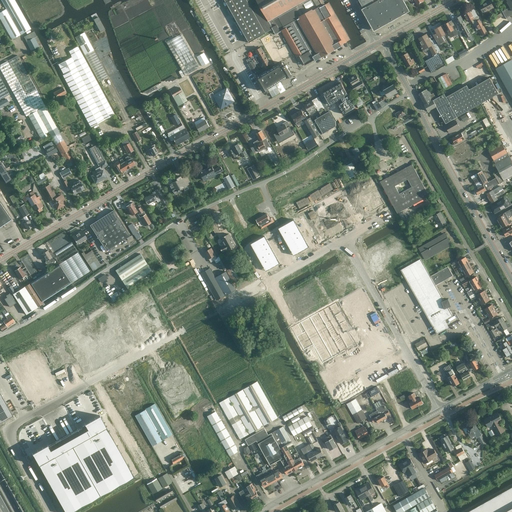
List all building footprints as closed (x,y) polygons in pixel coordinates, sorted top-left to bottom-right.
[(0,0),(7,12),(0,15),(0,18),(12,40),(30,29),(13,0),(0,0)] [(322,0),(225,0),(248,41),(249,43),(266,33),(265,33),(272,29),(276,34),(281,31),(280,31),(284,29),(305,65),(314,60),(315,61),(342,46),(341,45),(350,40),(329,3),(325,5),(322,0)] [(358,0),(373,30),(410,12),(404,0),(358,0)] [(483,13),(493,8),(489,0),(479,6),(483,13)] [(506,0),(507,1),(506,2),(509,7),(502,12),(506,18),(511,14),(511,2),(510,0),(506,0)] [(476,30),(478,29),(479,29),(482,35),(487,33),(483,25),(482,26),(478,17),(474,19),(469,11),(463,14),(468,22),(471,20),(476,30)] [(454,19),(457,25),(460,24),(468,37),(471,35),(460,15),(454,19)] [(98,17),(94,20),(100,32),(105,30),(98,17)] [(167,26),(174,38),(167,42),(185,76),(199,68),(181,34),(174,22),(167,26)] [(453,30),(449,22),(443,25),(449,35),(449,34),(451,37),(457,34),(454,29),(453,30)] [(91,127),(114,115),(83,57),(65,23),(46,33),(51,42),(47,44),(64,75),(63,75),(91,127)] [(435,39),(438,45),(444,41),(441,36),(445,34),(441,26),(434,30),(439,38),(435,39)] [(108,77),(86,31),(77,35),(98,81),(108,77)] [(32,33),(25,37),(27,41),(26,41),(31,50),(39,46),(34,37),(36,36),(35,32),(34,32),(32,33)] [(425,61),(431,73),(446,65),(438,52),(440,51),(434,40),(431,42),(426,34),(418,38),(422,45),(420,46),(423,53),(429,49),(433,57),(425,61)] [(260,47),(255,50),(259,56),(255,58),(257,60),(265,56),(260,47)] [(202,66),(209,63),(204,53),(197,57),(202,66)] [(413,64),(415,63),(413,58),(411,60),(407,53),(401,56),(407,67),(413,64)] [(26,116),(28,115),(45,106),(17,55),(1,65),(0,69),(26,116)] [(265,56),(257,60),(253,62),(255,65),(262,61),(265,67),(270,64),(265,56)] [(445,60),(447,64),(455,60),(452,56),(445,60)] [(511,61),(511,60),(495,69),(511,98),(511,61)] [(247,64),(253,74),(258,70),(255,65),(253,62),(253,61),(247,64)] [(288,67),(286,65),(284,66),(282,63),(272,68),(258,76),(256,78),(264,91),(265,91),(267,90),(268,88),(287,77),(288,77),(291,76),(291,75),(287,68),(288,67)] [(445,87),(451,84),(446,73),(440,77),(445,87)] [(364,86),(361,80),(359,81),(356,75),(349,79),(353,85),(351,86),(354,91),(364,86)] [(0,99),(7,96),(9,94),(0,78),(0,99)] [(444,94),(436,98),(433,93),(421,100),(428,111),(436,107),(437,108),(446,123),(498,93),(489,78),(469,90),(466,85),(446,97),(444,94)] [(346,92),(341,82),(323,93),(330,105),(341,99),(343,102),(338,105),(343,114),(355,108),(349,96),(345,98),(345,97),(348,95),(346,92)] [(388,98),(397,92),(393,85),(387,88),(384,90),(388,98)] [(178,106),(187,101),(179,87),(170,92),(178,106)] [(56,99),(66,94),(63,88),(53,93),(56,99)] [(221,108),(233,101),(226,89),(223,91),(221,88),(213,93),(221,108)] [(418,93),(421,100),(433,93),(431,94),(428,89),(425,90),(422,92),(421,91),(420,90),(418,91),(418,93)] [(312,101),(318,111),(321,116),(327,112),(324,108),(318,97),(312,101)] [(0,108),(9,104),(7,99),(0,102),(0,108)] [(310,115),(318,111),(312,101),(304,106),(308,113),(310,115)] [(377,111),(381,108),(377,101),(373,104),(377,111)] [(45,106),(28,115),(41,139),(47,136),(46,133),(57,127),(45,106)] [(301,110),(296,113),(294,114),(293,114),(292,115),(291,116),(296,123),(302,119),(314,138),(320,135),(310,118),(307,120),(301,110)] [(398,118),(400,117),(405,114),(403,110),(395,114),(398,118)] [(329,111),(321,116),(315,120),(323,133),(336,126),(335,122),(329,111)] [(176,115),(171,117),(175,125),(180,123),(176,115)] [(209,127),(204,117),(194,122),(200,132),(209,127)] [(459,127),(456,120),(445,126),(449,133),(459,127)] [(277,129),(281,136),(288,132),(289,133),(292,131),(287,122),(284,123),(285,124),(277,129)] [(185,129),(175,134),(174,132),(173,132),(168,134),(168,136),(170,141),(172,141),(173,140),(176,145),(180,142),(180,141),(182,140),(183,141),(189,138),(185,129)] [(453,145),(464,139),(468,137),(469,139),(478,134),(476,130),(467,135),(465,131),(450,139),(453,145)] [(256,134),(258,138),(260,140),(259,141),(257,140),(253,142),(256,148),(259,147),(260,150),(267,146),(265,143),(268,142),(266,138),(262,131),(259,132),(258,132),(257,133),(256,134)] [(141,140),(136,132),(132,134),(137,142),(141,140)] [(89,135),(82,139),(84,144),(92,140),(89,135)] [(318,144),(314,138),(305,144),(308,150),(318,144)] [(76,163),(74,159),(63,140),(56,144),(66,163),(68,167),(76,163)] [(123,146),(127,152),(128,154),(134,151),(129,143),(123,146)] [(238,144),(232,147),(233,149),(232,149),(229,151),(232,157),(237,155),(241,153),(244,157),(247,156),(245,152),(243,153),(238,144)] [(494,174),(496,178),(499,184),(504,181),(511,176),(511,160),(508,153),(507,153),(502,144),(489,152),(495,163),(494,164),(499,172),(494,174)] [(54,145),(45,150),(48,155),(57,151),(54,145)] [(99,183),(101,181),(101,180),(107,177),(101,167),(103,166),(104,167),(107,166),(106,165),(107,165),(105,162),(96,145),(90,149),(99,166),(100,165),(100,166),(101,166),(95,169),(97,173),(92,176),(96,183),(97,182),(98,182),(99,183)] [(149,149),(153,156),(158,153),(154,147),(153,145),(148,147),(149,149)] [(357,147),(352,150),(356,157),(361,154),(357,147)] [(125,161),(129,168),(130,167),(130,168),(134,166),(133,165),(135,164),(129,155),(125,158),(127,160),(125,161)] [(129,168),(125,161),(124,162),(122,159),(120,160),(122,163),(120,164),(124,171),(129,168)] [(124,171),(120,164),(119,163),(118,164),(117,162),(113,165),(114,166),(118,174),(124,170),(124,171)] [(352,163),(344,167),(350,178),(358,174),(352,163)] [(406,168),(407,170),(404,172),(403,169),(390,176),(391,179),(388,180),(387,178),(380,182),(397,213),(429,196),(412,164),(406,168)] [(215,175),(223,171),(220,167),(214,170),(212,166),(200,172),(205,181),(215,175)] [(253,166),(248,168),(254,179),(259,176),(253,166)] [(11,179),(4,168),(0,170),(0,172),(6,182),(11,179)] [(61,172),(60,173),(63,178),(64,177),(71,173),(69,168),(61,172)] [(478,188),(475,189),(476,191),(475,192),(477,194),(478,194),(478,195),(482,192),(483,193),(484,192),(484,191),(486,190),(483,185),(488,182),(482,171),(476,174),(478,176),(473,179),(478,188)] [(234,174),(231,175),(237,186),(239,185),(234,174)] [(182,178),(180,176),(176,178),(177,180),(169,184),(174,194),(179,191),(178,190),(191,183),(186,175),(182,178)] [(229,175),(223,178),(229,189),(235,186),(229,175)] [(74,185),(71,187),(75,194),(84,189),(80,180),(73,184),(74,185)] [(56,197),(52,189),(49,184),(42,189),(49,202),(51,201),(53,204),(53,203),(57,210),(65,205),(63,202),(62,202),(62,201),(65,200),(61,192),(58,194),(59,196),(56,197)] [(488,198),(503,190),(502,187),(498,190),(494,193),(493,190),(491,191),(486,194),(488,198)] [(147,204),(156,199),(158,202),(160,201),(164,207),(167,204),(158,188),(155,190),(155,192),(143,198),(147,204)] [(491,203),(498,199),(496,197),(500,194),(501,195),(505,193),(503,190),(488,198),(491,203)] [(377,193),(371,196),(377,207),(383,204),(380,199),(383,197),(380,191),(377,193)] [(28,194),(22,197),(24,201),(28,199),(32,206),(34,204),(36,205),(39,209),(37,209),(39,212),(42,210),(41,208),(43,207),(39,199),(40,198),(39,196),(37,198),(34,193),(31,194),(32,195),(29,197),(28,194)] [(313,222),(311,223),(313,227),(320,240),(327,236),(340,229),(347,225),(353,221),(360,217),(352,204),(354,203),(350,196),(344,200),(348,206),(346,208),(339,211),(333,215),(320,223),(314,226),(313,222)] [(365,200),(362,201),(365,207),(368,205),(371,211),(377,207),(371,196),(365,200)] [(495,213),(508,206),(504,199),(491,206),(495,213)] [(0,226),(11,219),(0,202),(0,226)] [(132,215),(137,212),(139,214),(143,212),(140,207),(136,210),(132,202),(126,206),(132,215)] [(29,213),(24,205),(20,207),(22,211),(20,212),(23,217),(29,213)] [(498,219),(497,220),(499,223),(508,218),(511,216),(511,214),(509,210),(500,215),(501,216),(497,218),(498,219)] [(114,211),(99,221),(98,220),(90,225),(106,251),(110,248),(111,250),(116,248),(114,246),(130,236),(114,211)] [(440,212),(433,216),(439,227),(447,223),(440,212)] [(145,214),(140,217),(145,226),(151,223),(145,214)] [(267,214),(256,220),(261,229),(274,221),(272,218),(270,219),(267,214)] [(508,218),(499,223),(501,227),(502,226),(503,227),(506,226),(507,226),(511,224),(508,218)] [(24,225),(27,230),(32,227),(29,220),(26,222),(25,220),(20,223),(22,226),(24,225)] [(294,220),(279,229),(294,255),(309,247),(294,220)] [(511,224),(503,230),(506,236),(510,234),(511,235),(511,234),(511,224)] [(87,238),(82,230),(72,236),(77,244),(87,238)] [(431,241),(418,248),(425,260),(451,245),(445,233),(440,236),(439,236),(431,241)] [(220,248),(221,249),(222,250),(223,252),(227,249),(228,250),(235,246),(229,234),(221,238),(225,245),(220,248)] [(265,236),(251,244),(266,271),(280,263),(265,236)] [(208,250),(205,252),(209,259),(211,262),(215,260),(214,259),(216,258),(215,255),(211,248),(210,249),(209,249),(208,250)] [(42,253),(46,261),(49,259),(51,262),(54,261),(47,250),(42,253)] [(94,254),(86,260),(92,270),(101,265),(94,254)] [(140,254),(115,271),(129,291),(154,274),(140,254)] [(459,267),(461,266),(468,262),(465,257),(458,261),(459,264),(458,265),(459,267)] [(422,258),(402,268),(436,334),(449,327),(445,319),(453,315),(449,307),(452,305),(448,298),(444,300),(436,284),(453,275),(449,266),(430,275),(422,258)] [(468,262),(461,266),(463,272),(471,267),(468,262)] [(71,283),(59,264),(30,283),(42,301),(71,283)] [(342,265),(299,290),(311,310),(353,284),(342,265)] [(230,268),(235,278),(238,276),(233,266),(230,268)] [(20,267),(19,268),(18,269),(18,268),(16,269),(15,270),(15,271),(14,271),(20,279),(22,278),(24,281),(27,279),(25,276),(26,275),(20,267)] [(466,277),(474,272),(471,267),(463,272),(461,273),(463,275),(465,274),(466,277)] [(226,271),(215,278),(210,268),(201,273),(216,300),(236,289),(226,271)] [(105,274),(98,278),(101,282),(108,278),(105,274)] [(479,281),(476,276),(468,281),(471,286),(479,281)] [(479,281),(471,286),(474,291),(482,286),(479,281)] [(30,283),(21,288),(14,293),(28,314),(35,309),(44,303),(42,301),(30,283)] [(479,300),(487,295),(484,290),(476,295),(479,300)] [(110,295),(113,300),(120,297),(117,291),(110,295)] [(10,307),(16,303),(10,293),(6,296),(7,297),(5,299),(10,307)] [(195,306),(210,299),(208,295),(188,305),(189,307),(194,305),(195,306)] [(490,300),(487,295),(479,300),(482,305),(490,300)] [(339,299),(294,324),(307,348),(316,343),(326,361),(357,343),(358,344),(359,344),(351,329),(355,326),(339,299)] [(487,314),(495,309),(492,304),(484,309),(487,314)] [(488,316),(490,318),(498,314),(495,309),(487,314),(485,315),(487,317),(488,316)] [(7,318),(3,321),(7,327),(14,321),(11,316),(9,314),(5,316),(7,318)] [(504,322),(501,317),(495,321),(493,322),(494,324),(496,327),(504,322)] [(504,322),(496,327),(489,331),(493,338),(497,336),(494,331),(499,328),(501,332),(507,328),(504,322)] [(418,351),(428,346),(424,339),(415,344),(418,351)] [(506,346),(507,347),(502,350),(506,356),(508,357),(509,356),(509,354),(511,353),(509,349),(510,348),(506,342),(500,345),(502,348),(506,346)] [(472,361),(470,362),(474,370),(479,367),(473,355),(470,357),(472,361)] [(39,357),(12,372),(18,382),(28,376),(41,400),(58,391),(39,357)] [(463,380),(471,376),(463,363),(456,367),(463,380)] [(459,382),(454,374),(455,374),(450,364),(443,368),(449,377),(448,377),(453,386),(459,382)] [(243,390),(228,398),(219,403),(240,439),(249,434),(234,408),(235,408),(250,434),(263,426),(254,410),(255,410),(264,426),(278,418),(257,381),(243,389),(253,407),(243,390)] [(377,386),(369,391),(372,396),(380,392),(377,386)] [(0,392),(0,422),(13,416),(0,392)] [(411,394),(418,406),(423,403),(420,397),(416,399),(415,397),(416,396),(414,392),(411,394)] [(411,401),(409,403),(412,409),(418,406),(411,394),(408,396),(411,401)] [(355,398),(346,403),(352,414),(357,411),(357,412),(361,409),(355,398)] [(135,416),(152,446),(162,441),(162,440),(173,435),(155,403),(146,409),(135,416)] [(208,413),(214,408),(211,404),(205,409),(208,413)] [(377,410),(383,421),(387,418),(386,416),(390,414),(388,410),(387,411),(383,404),(376,408),(377,410)] [(285,421),(303,411),(301,406),(282,417),(285,421)] [(367,418),(361,409),(357,412),(357,411),(352,414),(358,424),(367,418)] [(378,415),(371,419),(374,423),(377,421),(378,423),(383,421),(377,410),(375,411),(378,415)] [(215,411),(213,413),(207,416),(230,456),(238,452),(236,449),(237,448),(220,419),(215,411)] [(484,419),(488,428),(492,426),(498,435),(504,431),(499,422),(502,420),(497,412),(484,419)] [(32,453),(65,511),(71,511),(134,477),(100,415),(99,415),(100,416),(95,419),(95,418),(94,418),(95,419),(90,422),(90,421),(89,421),(90,422),(85,425),(85,424),(84,424),(85,425),(78,429),(55,441),(55,442),(48,446),(47,445),(48,446),(43,448),(42,447),(43,449),(38,451),(37,450),(38,451),(33,454),(32,453)] [(306,416),(288,426),(294,436),(312,426),(306,416)] [(474,431),(478,429),(474,423),(466,427),(469,432),(468,433),(471,438),(476,436),(474,431)] [(283,426),(274,431),(271,433),(272,435),(282,452),(293,471),(298,468),(299,470),(300,470),(304,468),(304,467),(303,466),(304,465),(283,426)] [(364,426),(355,431),(359,438),(368,433),(364,426)] [(314,430),(312,427),(303,432),(304,435),(314,430)] [(283,467),(287,475),(293,471),(282,452),(272,435),(271,433),(268,435),(264,428),(245,439),(248,445),(256,441),(269,466),(275,463),(280,460),(281,461),(284,467),(283,467)] [(344,432),(341,428),(334,431),(341,444),(348,440),(345,436),(346,435),(344,432)] [(336,446),(330,435),(326,437),(328,441),(326,442),(326,443),(327,444),(330,450),(332,448),(332,449),(335,448),(334,447),(336,446)] [(481,435),(477,437),(483,447),(486,445),(481,435)] [(447,452),(454,448),(447,436),(440,440),(447,452)] [(252,443),(247,446),(251,452),(256,449),(254,445),(252,443)] [(310,444),(317,458),(324,454),(320,447),(315,450),(315,449),(312,443),(310,444)] [(307,455),(311,461),(317,458),(310,444),(307,446),(310,451),(311,451),(312,452),(307,455)] [(467,457),(460,444),(455,447),(457,450),(455,451),(461,461),(467,457)] [(247,446),(243,449),(244,451),(243,451),(246,455),(251,452),(247,446)] [(429,453),(427,449),(425,450),(424,449),(422,451),(421,452),(422,452),(420,453),(425,463),(433,459),(432,458),(437,455),(434,449),(431,451),(429,453)] [(179,461),(184,458),(182,453),(171,460),(173,464),(176,463),(177,464),(178,464),(179,463),(179,462),(179,461)] [(411,461),(410,459),(400,465),(404,472),(407,471),(410,476),(416,472),(413,467),(414,466),(411,461)] [(472,459),(466,461),(469,470),(475,468),(472,459)] [(270,467),(278,479),(279,478),(280,479),(281,478),(282,477),(278,470),(276,471),(275,470),(274,469),(273,467),(273,466),(273,465),(270,467)] [(437,481),(440,480),(453,472),(450,466),(434,475),(437,481)] [(225,472),(229,479),(238,474),(234,467),(225,472)] [(266,470),(273,482),(275,481),(276,481),(277,480),(277,479),(278,479),(270,467),(270,468),(266,470)] [(262,472),(269,484),(270,484),(272,483),(273,482),(266,470),(262,472)] [(265,487),(265,486),(266,487),(267,486),(267,485),(269,484),(262,472),(256,476),(260,483),(262,482),(265,487)] [(172,483),(167,473),(157,479),(162,488),(172,483)] [(215,478),(220,487),(226,483),(221,475),(215,478)] [(379,478),(379,479),(378,479),(382,487),(385,485),(387,488),(389,486),(384,476),(381,478),(381,477),(379,478)] [(402,481),(393,486),(400,497),(409,492),(402,481)] [(369,482),(362,486),(368,496),(371,501),(373,500),(370,495),(375,492),(369,482)] [(246,487),(249,491),(253,498),(258,496),(254,489),(251,484),(246,487)] [(362,500),(368,496),(362,486),(355,490),(360,497),(357,499),(361,507),(364,505),(362,500)] [(511,511),(511,486),(466,511),(511,511)] [(424,488),(393,505),(397,511),(402,511),(429,496),(424,488)] [(174,493),(171,489),(155,499),(156,501),(157,501),(158,502),(174,493)] [(249,501),(253,498),(249,491),(244,494),(242,490),(238,492),(241,498),(244,497),(246,499),(247,498),(249,501)] [(234,509),(240,505),(234,495),(228,499),(234,509)] [(344,498),(349,506),(351,504),(354,508),(357,506),(350,495),(344,498)] [(161,508),(177,499),(175,496),(159,506),(161,508)] [(430,497),(417,505),(421,511),(428,511),(436,508),(430,497)] [(225,499),(218,503),(222,511),(229,511),(230,511),(225,504),(227,503),(225,499)] [(333,505),(335,508),(335,509),(336,511),(337,511),(338,511),(340,511),(344,511),(339,502),(336,503),(334,504),(333,505)] [(200,504),(204,511),(212,511),(210,508),(206,511),(204,508),(205,507),(203,503),(200,504)] [(364,511),(386,511),(381,503),(364,511)]
